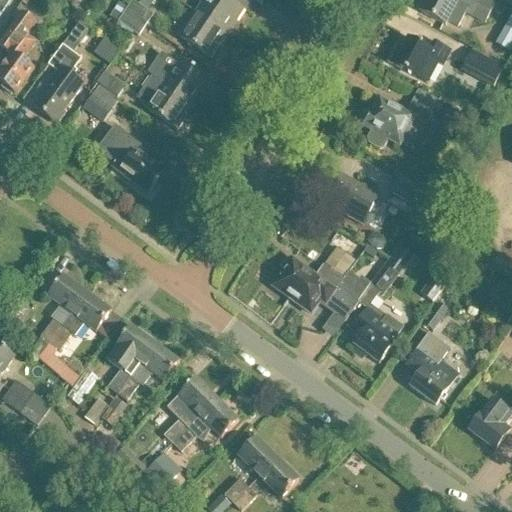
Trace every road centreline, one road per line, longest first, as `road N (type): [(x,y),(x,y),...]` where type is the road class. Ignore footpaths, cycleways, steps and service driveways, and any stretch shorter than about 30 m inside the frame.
road 1 (unclassified): [(480,511),(189,294)]
road 2 (unclassified): [(189,294),(347,0)]
road 3 (unclassified): [(189,294),(17,171)]
